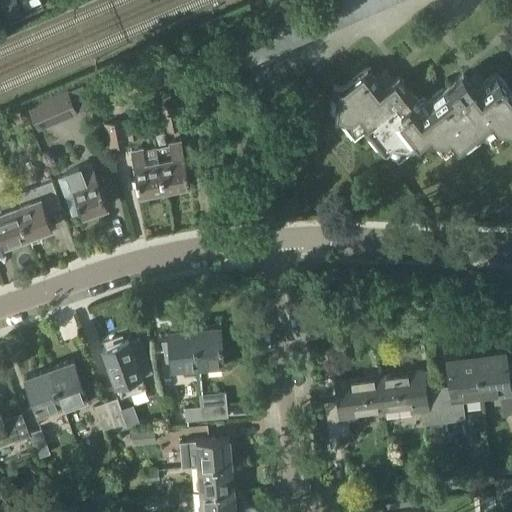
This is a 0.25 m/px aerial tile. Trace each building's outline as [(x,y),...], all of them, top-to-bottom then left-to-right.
[(0,0),(9,21),(24,15),(17,0),(0,0)] [(348,23),(337,0),(326,0),(321,2),(333,29),(348,23)] [(362,16),(355,0),(337,0),(348,23),(362,16)] [(377,10),(372,0),(355,0),(362,16),(377,10)] [(392,4),(390,0),(372,0),(377,10),(392,4)] [(333,29),(321,2),(307,9),(318,35),(333,29)] [(318,35),(307,9),(292,15),(304,42),(318,35)] [(304,42),(292,15),(277,21),(289,48),(304,42)] [(289,48),(277,21),(263,28),(274,54),(289,48)] [(274,54),(263,28),(248,34),(259,61),(274,54)] [(233,40),(245,67),(259,61),(248,34),(233,40)] [(511,95),(493,72),(482,81),(473,70),(463,77),(460,73),(423,102),(420,98),(416,101),(396,76),(391,80),(384,71),(373,80),(364,68),(340,88),(331,86),(327,115),(338,117),(334,119),(349,137),(360,128),(379,151),(386,145),(395,156),(427,131),(444,151),(455,142),(461,150),(483,131),(490,139),(511,122),(511,95)] [(69,89),(68,88),(28,105),(38,129),(79,112),(78,110),(92,104),(83,83),(69,89)] [(197,102),(164,108),(168,130),(201,124),(197,102)] [(126,122),(125,118),(104,121),(108,147),(130,144),(129,138),(139,136),(137,120),(126,122)] [(170,142),(170,143),(156,145),(164,188),(190,183),(182,139),(170,142)] [(144,148),(144,147),(131,150),(140,193),(164,188),(156,145),(144,148)] [(93,163),(80,168),(68,172),(71,180),(73,184),(72,184),(81,207),(84,216),(109,206),(107,199),(93,163)] [(29,237),(54,228),(47,210),(62,205),(52,179),(14,193),(17,203),(29,237)] [(29,237),(17,203),(14,193),(0,197),(0,231),(5,246),(29,237)] [(225,361),(221,323),(194,325),(198,363),(225,361)] [(173,370),(183,369),(183,371),(185,374),(198,372),(198,363),(194,325),(169,328),(170,342),(163,343),(167,361),(173,360),(173,370)] [(102,346),(115,384),(117,384),(121,396),(147,387),(142,375),(144,374),(130,336),(102,346)] [(481,393),(500,390),(503,414),(511,412),(511,387),(511,377),(510,377),(506,346),(475,350),(481,393)] [(437,387),(441,415),(442,418),(465,415),(462,395),(481,393),(475,350),(446,353),(450,385),(437,387)] [(79,371),(74,358),(49,367),(61,403),(76,397),(78,401),(88,398),(85,388),(79,371)] [(409,401),(410,406),(419,405),(421,417),(441,415),(437,387),(425,388),(422,365),(377,370),(382,405),(409,401)] [(25,375),(29,389),(36,406),(39,415),(50,411),(48,408),(61,403),(49,367),(25,375)] [(333,376),(336,400),(324,401),(327,429),(348,427),(346,414),(356,413),(355,408),(382,405),(377,370),(333,376)] [(226,391),(201,393),(202,405),(228,403),(226,391)] [(105,401),(115,429),(129,428),(118,396),(105,401)] [(0,440),(8,437),(0,413),(0,411),(4,410),(0,397),(0,440)] [(97,420),(100,428),(102,427),(103,430),(115,429),(105,401),(94,405),(99,419),(97,420)] [(228,403),(202,405),(186,407),(187,419),(229,415),(228,403)] [(155,425),(132,427),(133,443),(156,441),(155,425)] [(29,432),(39,456),(51,452),(42,427),(29,432)] [(230,435),(226,436),(196,438),(199,465),(232,462),(230,435)] [(201,491),(234,487),(232,462),(199,465),(201,491)] [(158,469),(145,470),(146,480),(160,479),(158,469)] [(511,475),(495,477),(496,492),(511,490),(511,475)] [(202,511),(236,511),(234,487),(201,491),(202,511)] [(148,506),(162,505),(161,495),(147,496),(148,506)] [(114,511),(113,500),(92,504),(93,511),(114,511)]
